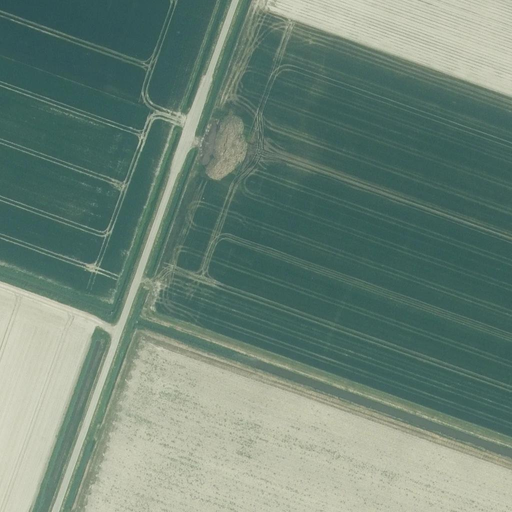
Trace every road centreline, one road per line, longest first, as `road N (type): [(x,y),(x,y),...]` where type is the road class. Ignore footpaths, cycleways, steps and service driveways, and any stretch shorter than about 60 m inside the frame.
road 1 (unclassified): [(54,511),(235,0)]
road 2 (track): [(117,331),(0,286)]
